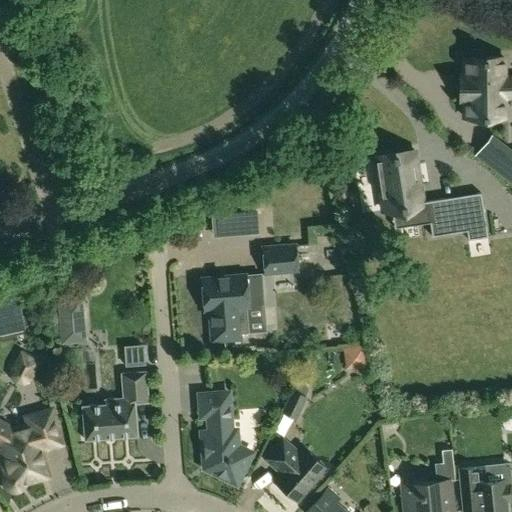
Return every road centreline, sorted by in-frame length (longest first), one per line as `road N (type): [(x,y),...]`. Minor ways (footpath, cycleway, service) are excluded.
road 1 (unclassified): [(0,243),(253,136),(320,77),(366,0)]
road 2 (residential): [(156,225),(178,495)]
road 3 (residential): [(55,511),(178,495)]
